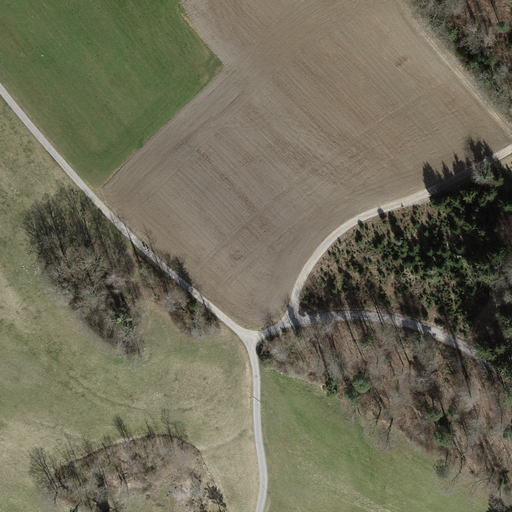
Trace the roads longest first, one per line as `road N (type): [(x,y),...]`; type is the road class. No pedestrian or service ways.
road 1 (track): [(0,88),(137,244),(247,340)]
road 2 (track): [(288,323),(310,263),(342,230),(511,147)]
road 3 (track): [(247,340),(299,320),(388,317),(511,376)]
road 4 (track): [(247,340),(257,383),(259,511)]
road 5 (track): [(411,0),(511,124)]
